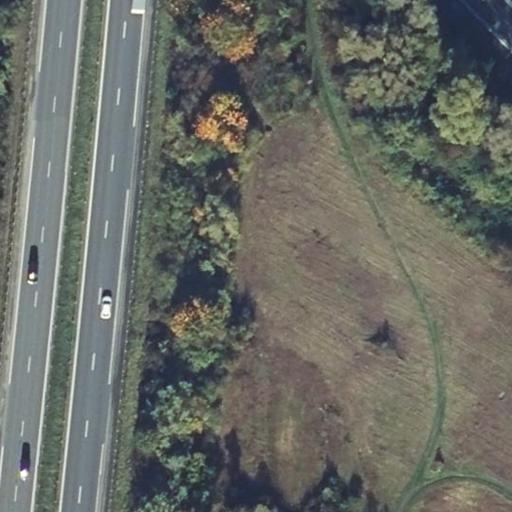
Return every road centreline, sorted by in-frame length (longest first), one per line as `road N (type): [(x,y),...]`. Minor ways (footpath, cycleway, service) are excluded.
road 1 (trunk): [(66,0),(17,511)]
road 2 (trunk): [(81,511),(129,0)]
